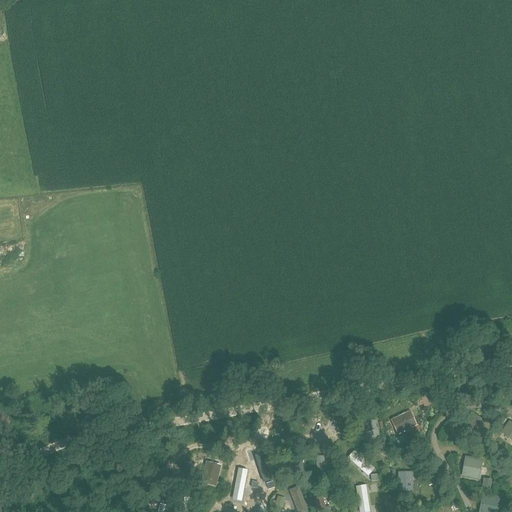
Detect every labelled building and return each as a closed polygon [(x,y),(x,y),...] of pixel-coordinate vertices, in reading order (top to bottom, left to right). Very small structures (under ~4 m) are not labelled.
[(409,412),(392,420),(398,433),(415,425),(409,412)] [(477,433),(484,423),(471,414),(465,422),(474,429),(473,430),(477,433)] [(376,419),(369,421),(372,431),(361,433),(363,442),(380,439),(376,419)] [(367,476),(374,468),(354,450),(347,457),(367,476)] [(301,455),(281,457),(282,466),(293,465),(294,473),(303,473),(301,455)] [(477,480),(480,461),(466,458),(463,477),(477,480)] [(221,465),(206,461),(200,483),(216,487),(221,465)] [(386,467),(382,475),(392,479),(395,471),(386,467)] [(399,491),(413,491),(413,471),(398,472),(398,491),(399,491)] [(355,486),(359,510),(369,509),(365,485),(355,486)] [(290,491),(297,511),(308,511),(299,488),(290,491)] [(313,494),(317,511),(326,511),(321,492),(313,494)] [(495,511),(498,498),(484,496),(480,511),(495,511)] [(156,511),(144,509),(143,511),(175,511),(177,504),(167,502),(166,505),(164,511),(156,511)]
